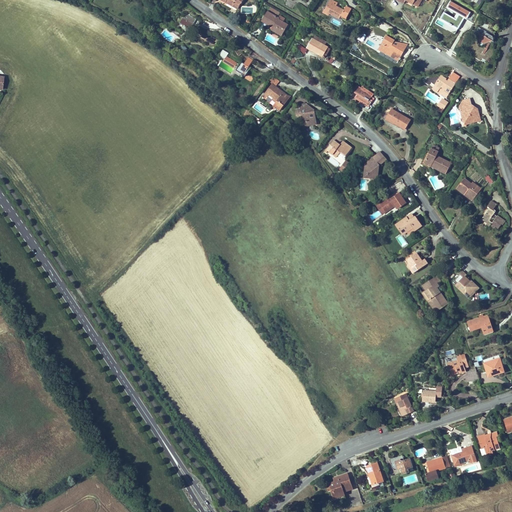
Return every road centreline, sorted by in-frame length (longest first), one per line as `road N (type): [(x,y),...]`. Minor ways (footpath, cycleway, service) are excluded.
road 1 (residential): [(193,0),(397,163),(448,234),(495,276)]
road 2 (tertiary): [(158,434),(0,196)]
road 3 (residential): [(511,395),(342,452),(267,511)]
